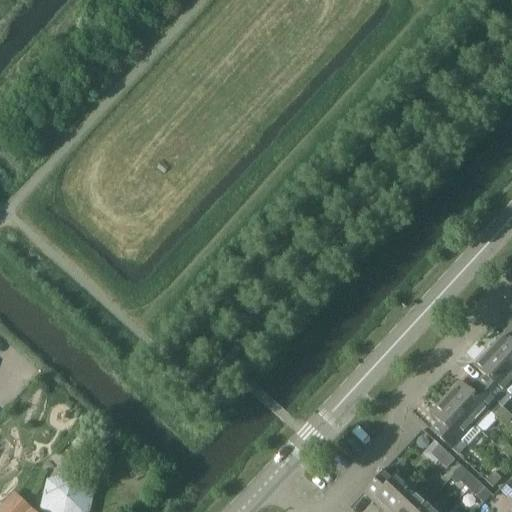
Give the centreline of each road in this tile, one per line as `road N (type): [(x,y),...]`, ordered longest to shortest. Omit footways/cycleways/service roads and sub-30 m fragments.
road 1 (unknown): [(136,329),(433,0)]
road 2 (tertiary): [(269,480),(511,217)]
road 3 (residential): [(325,511),(394,434),(407,393),(511,276)]
